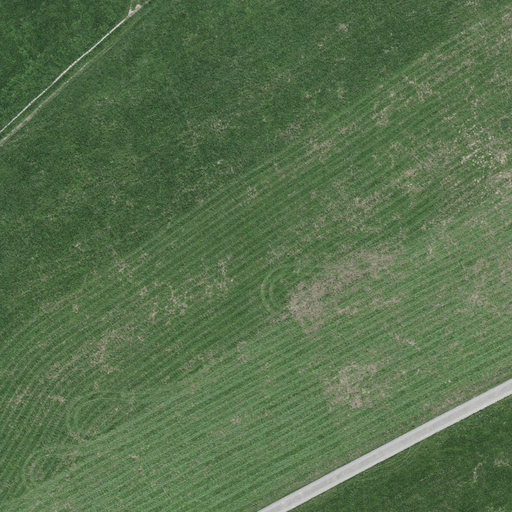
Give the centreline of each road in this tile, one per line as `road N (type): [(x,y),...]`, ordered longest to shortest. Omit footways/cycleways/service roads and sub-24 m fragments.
road 1 (track): [(275,511),(511,385)]
road 2 (track): [(0,142),(102,49)]
